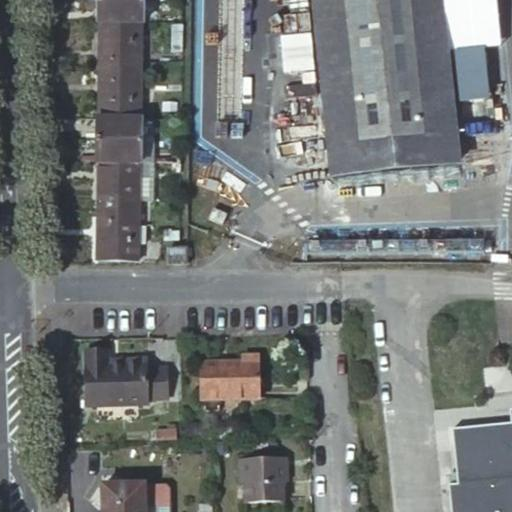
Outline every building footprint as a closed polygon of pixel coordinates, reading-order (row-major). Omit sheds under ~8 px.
[(122,0),(123,2),(99,1),(98,22),(102,22),(142,23),(145,23),(145,0),(122,0)] [(311,0),(329,182),(464,168),(447,0),(311,0)] [(141,62),(142,23),(102,22),(100,71),(118,71),(118,62),(141,62)] [(174,62),(183,62),(184,23),(174,23),(174,62)] [(139,119),(141,62),(118,62),(118,71),(100,71),(99,119),(139,119)] [(96,119),(96,142),(119,142),(119,132),(143,132),(143,120),(139,119),(99,119),(96,119)] [(95,162),(99,162),(140,163),(142,163),(143,132),(119,132),(119,142),(96,142),(95,162)] [(153,163),(155,132),(143,132),(142,163),(153,163)] [(99,162),(98,210),(115,211),(116,200),(139,201),(140,163),(99,162)] [(152,201),(153,163),(142,163),(140,163),(139,201),(152,201)] [(96,259),(138,260),(139,242),(146,242),(146,223),(139,223),(139,201),(116,200),(115,211),(98,210),(96,259)] [(164,233),(164,241),(180,242),(180,234),(164,233)] [(168,249),(168,265),(188,266),(188,249),(168,249)] [(259,402),(259,359),(244,358),(244,366),(215,366),(216,403),(259,402)] [(168,403),(167,373),(147,372),(147,368),(109,368),(109,363),(108,361),(86,361),(88,408),(148,407),(148,404),(168,403)] [(511,511),(511,415),(505,417),(507,432),(446,438),(452,494),(444,494),(445,511),(511,511)] [(288,487),(288,466),(281,467),(282,460),(276,460),(239,461),(240,488),(245,488),(246,507),(283,506),(282,487),(288,487)] [(148,482),(147,511),(170,511),(170,482),(148,482)] [(147,511),(147,484),(103,484),(104,511),(147,511)]
